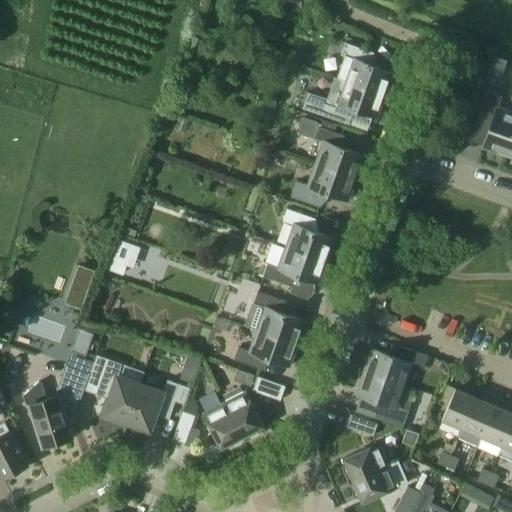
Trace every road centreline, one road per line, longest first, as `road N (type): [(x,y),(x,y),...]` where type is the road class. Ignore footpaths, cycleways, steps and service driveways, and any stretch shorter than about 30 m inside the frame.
road 1 (residential): [(282,495),(412,153)]
road 2 (residential): [(44,511),(113,476),(142,477),(212,503),(282,495)]
